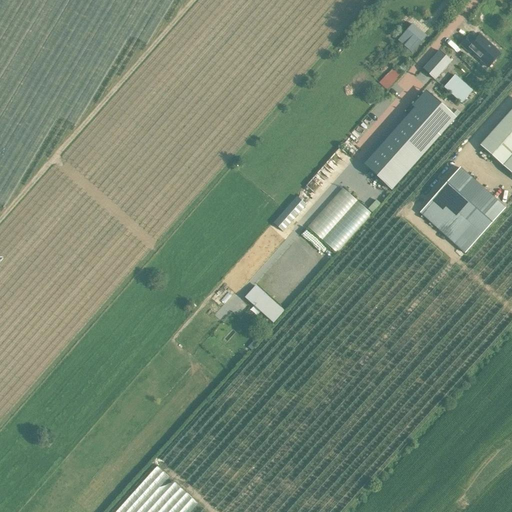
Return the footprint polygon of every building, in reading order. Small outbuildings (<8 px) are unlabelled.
[(398,40),(412,52),(427,36),(413,23),(398,40)] [(468,48),(488,67),(500,53),(480,34),(475,40),(469,34),(461,44),(467,50),(468,48)] [(439,51),(423,69),(435,80),(451,62),(439,51)] [(378,81),(386,90),(401,75),(393,67),(378,81)] [(454,76),(444,87),(461,103),(471,91),(454,76)] [(382,152),(367,169),(391,190),(406,174),(455,118),(430,96),(416,111),(418,112),(405,126),(382,152)] [(511,174),(511,109),(479,146),(511,174)] [(362,129),(344,145),(350,152),(369,136),(362,129)] [(505,209),(459,168),(419,213),(465,254),(505,209)] [(342,187),(306,228),(336,254),(372,214),(342,187)]
